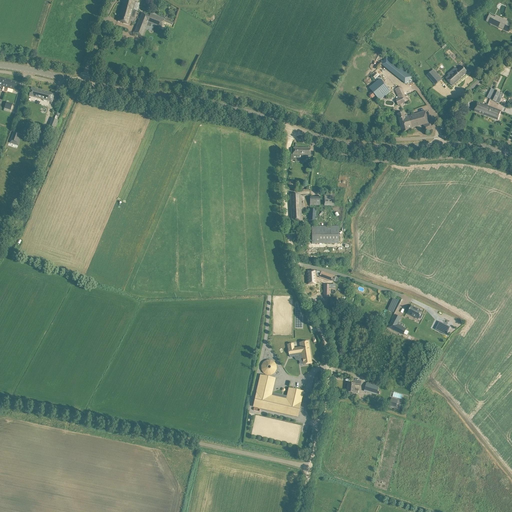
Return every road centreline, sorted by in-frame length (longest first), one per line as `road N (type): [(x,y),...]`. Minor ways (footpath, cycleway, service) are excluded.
road 1 (unclassified): [(310,467),(0,401)]
road 2 (tertiary): [(294,129),(216,104),(81,82)]
road 3 (unclassified): [(310,467),(329,369),(323,331),(294,262)]
road 4 (tertiary): [(439,145),(366,149),(294,129)]
road 5 (unclassified): [(294,262),(284,199),(294,129)]
road 6 (unclassified): [(439,145),(451,110),(511,54)]
